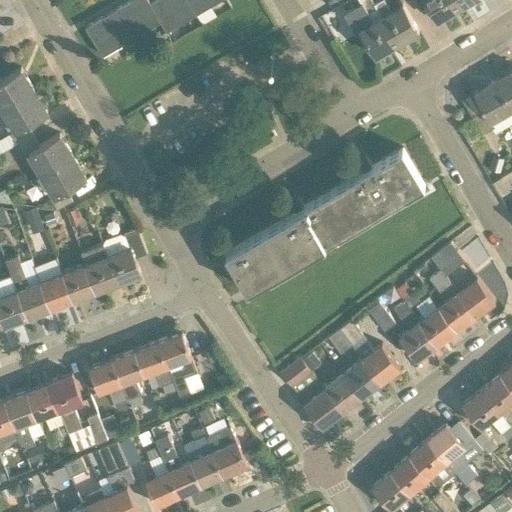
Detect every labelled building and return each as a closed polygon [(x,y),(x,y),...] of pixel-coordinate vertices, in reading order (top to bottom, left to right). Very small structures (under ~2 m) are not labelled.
[(132,38),(160,21),(148,0),(129,0),(114,9),(132,38)] [(166,31),(196,14),(187,0),(153,0),(150,2),(149,0),(148,0),(160,21),(166,31)] [(187,0),(196,14),(219,0),(187,0)] [(373,0),(359,0),(366,10),(354,17),(376,56),(398,43),(375,5),(376,5),(373,0)] [(375,5),(398,43),(419,31),(403,3),(392,10),(385,0),(384,0),(376,5),(375,5)] [(454,0),(427,0),(439,19),(459,7),(454,0)] [(103,55),(132,38),(114,9),(86,26),(103,55)] [(0,101),(4,108),(34,90),(21,67),(1,79),(0,76),(0,101)] [(511,69),(497,78),(511,104),(511,69)] [(489,121),(511,107),(511,104),(497,78),(474,91),(485,110),(472,117),(482,134),(493,127),(489,121)] [(19,143),(34,134),(28,124),(48,112),(34,90),(4,108),(17,130),(12,132),(19,143)] [(43,173),(73,155),(60,132),(40,144),(34,134),(19,143),(25,153),(29,151),(43,173)] [(249,287),(284,266),(354,225),(424,184),(403,147),(373,165),(370,160),(369,160),(361,165),(360,165),(363,171),(333,189),(305,205),(302,200),(301,200),(293,205),(292,205),(295,211),(262,230),(227,251),(229,253),(233,261),(249,287)] [(499,168),(502,156),(492,153),(489,165),(499,168)] [(51,198),(57,209),(73,199),(67,189),(87,177),(73,155),(43,173),(56,195),(51,198)] [(5,188),(0,190),(0,201),(12,202),(5,188)] [(0,221),(8,218),(2,203),(0,203),(0,221)] [(40,216),(36,205),(25,209),(29,221),(40,216)] [(75,206),(66,210),(71,224),(81,221),(75,206)] [(54,211),(44,214),(48,224),(57,221),(54,211)] [(108,254),(118,282),(142,273),(135,257),(148,252),(138,226),(119,233),(106,237),(103,242),(108,254)] [(441,269),(446,275),(465,260),(451,241),(431,256),(441,269)] [(96,290),(118,282),(108,254),(103,242),(81,251),(85,262),(96,290)] [(51,307),(41,279),(30,283),(18,253),(6,258),(11,274),(12,274),(18,288),(28,316),(51,307)] [(73,299),(96,290),(85,262),(62,271),(73,299)] [(456,329),(476,314),(458,290),(446,275),(441,269),(430,277),(446,299),(439,305),(456,329)] [(51,307),(73,299),(62,271),(41,279),(51,307)] [(0,311),(5,325),(28,316),(18,288),(12,274),(11,274),(0,278),(0,311)] [(478,275),(459,290),(458,290),(476,314),(496,299),(478,275)] [(409,306),(418,299),(406,283),(396,290),(403,298),(409,306)] [(409,306),(403,298),(393,305),(409,327),(399,334),(417,358),(437,344),(419,320),(409,306)] [(384,330),(396,322),(380,300),(368,308),(384,330)] [(439,305),(429,313),(419,320),(437,344),(456,329),(439,305)] [(340,326),(353,343),(363,357),(381,381),(400,366),(382,342),(374,349),(351,318),(340,326)] [(341,352),(353,343),(340,326),(329,335),(341,352)] [(157,339),(176,388),(178,388),(180,394),(190,390),(185,375),(191,373),(198,370),(192,355),(182,329),(157,339)] [(165,393),(176,388),(157,339),(135,347),(145,373),(155,369),(165,393)] [(217,346),(205,351),(209,362),(221,358),(217,346)] [(136,377),(145,373),(135,347),(112,356),(131,406),(143,401),(140,393),(142,392),(136,377)] [(303,357),(311,369),(321,361),(313,350),(303,357)] [(119,410),(131,406),(112,356),(89,365),(99,391),(108,387),(114,403),(116,402),(119,410)] [(311,369),(309,366),(302,356),(281,371),(291,384),(311,369)] [(362,396),(381,381),(363,357),(344,372),(362,396)] [(511,362),(500,372),(511,386),(511,362)] [(72,372),(49,381),(59,409),(65,423),(68,432),(82,426),(73,403),(83,400),(72,372)] [(343,410),(362,396),(344,372),(325,386),(343,410)] [(511,404),(510,402),(511,401),(511,386),(500,372),(481,388),(500,411),(511,425),(511,404)] [(26,389),(37,417),(59,409),(49,381),(26,389)] [(323,425),(343,410),(325,386),(305,402),(323,425)] [(507,439),(511,434),(511,425),(500,411),(481,388),(462,403),(481,426),(491,418),(507,439)] [(27,421),(37,417),(26,389),(4,398),(15,426),(20,440),(24,450),(35,445),(27,421)] [(188,392),(180,395),(183,402),(191,399),(188,392)] [(0,431),(15,426),(4,398),(0,399),(0,431)] [(210,405),(198,410),(203,422),(215,417),(210,405)] [(156,406),(143,411),(147,420),(160,415),(156,406)] [(97,442),(108,438),(98,412),(87,416),(90,423),(97,442)] [(458,450),(475,437),(459,418),(450,426),(446,421),(427,437),(447,460),(456,471),(467,482),(478,472),(458,450)] [(58,436),(68,432),(65,423),(55,427),(58,436)] [(212,449),(223,474),(248,463),(230,424),(206,434),(213,448),(212,449)] [(202,425),(190,430),(194,439),(206,434),(202,425)] [(148,429),(138,433),(143,444),(153,440),(148,429)] [(484,429),(475,437),(488,453),(497,445),(484,429)] [(202,483),(190,459),(181,463),(168,433),(154,439),(157,445),(161,454),(168,469),(179,494),(202,483)] [(119,442),(129,465),(140,460),(130,437),(119,442)] [(438,486),(456,471),(447,460),(427,437),(409,453),(429,475),(431,478),(438,486)] [(129,465),(119,442),(118,440),(98,448),(109,473),(106,475),(112,491),(105,494),(113,511),(137,511),(140,511),(121,469),(129,465)] [(42,443),(35,445),(26,449),(31,461),(47,455),(42,443)] [(146,450),(150,459),(161,454),(157,445),(146,450)] [(202,483),(223,474),(212,449),(190,459),(202,483)] [(410,491),(429,475),(409,453),(391,469),(410,491)] [(71,476),(87,468),(81,454),(64,462),(71,476)] [(64,464),(51,470),(57,482),(69,476),(64,464)] [(179,494),(168,469),(157,474),(146,479),(157,504),(179,494)] [(391,508),(410,491),(391,469),(372,485),(391,508)] [(33,484),(31,478),(20,482),(25,493),(32,490),(33,484)] [(19,482),(8,487),(11,493),(17,495),(23,492),(19,482)] [(8,487),(1,489),(5,498),(12,495),(11,493),(8,487)] [(464,494),(473,504),(481,498),(472,487),(464,494)] [(460,511),(441,490),(435,496),(433,497),(446,511),(460,511)] [(86,511),(113,511),(105,494),(83,504),(86,511)] [(498,511),(501,511),(511,505),(504,494),(491,502),(498,511)] [(60,511),(54,500),(32,510),(33,511),(60,511)]
